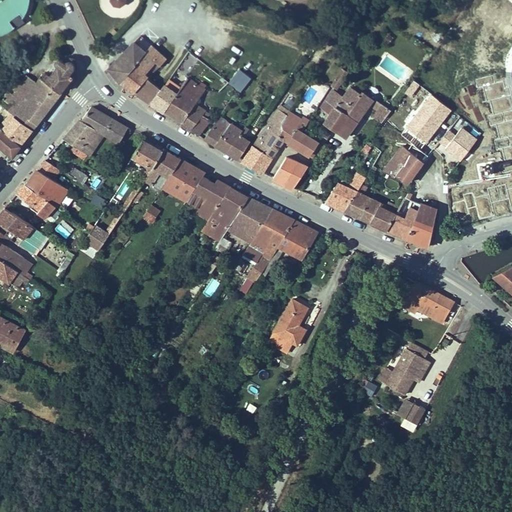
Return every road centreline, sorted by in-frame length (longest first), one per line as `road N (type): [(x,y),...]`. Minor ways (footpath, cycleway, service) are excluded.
road 1 (tertiary): [(99,83),(228,170),(434,271)]
road 2 (residential): [(0,189),(99,83)]
